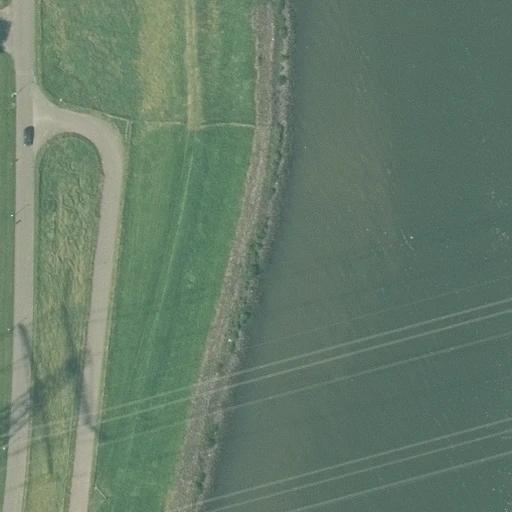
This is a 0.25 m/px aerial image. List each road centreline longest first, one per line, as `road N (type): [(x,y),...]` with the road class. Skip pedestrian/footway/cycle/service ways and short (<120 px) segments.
road 1 (unclassified): [(79,511),(112,146),(75,121),(22,119)]
road 2 (unclassified): [(8,511),(22,119)]
